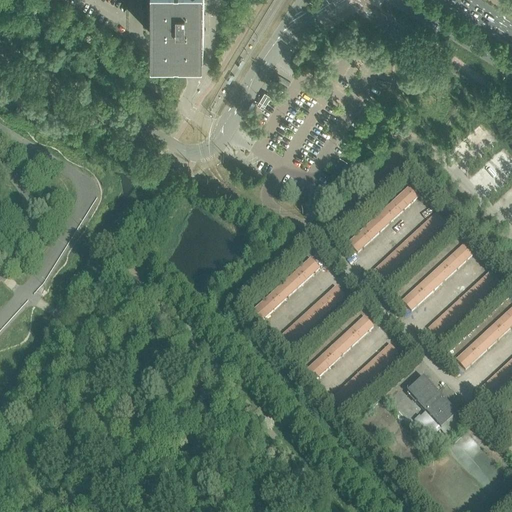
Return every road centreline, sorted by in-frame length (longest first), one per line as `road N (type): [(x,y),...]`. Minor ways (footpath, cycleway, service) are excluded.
road 1 (unknown): [(166,154),(165,184),(95,305),(104,320),(0,501)]
road 2 (unclassified): [(206,147),(172,143),(0,41)]
road 3 (unknown): [(48,152),(84,176),(91,201),(0,319)]
road 4 (primary): [(395,0),(511,68)]
